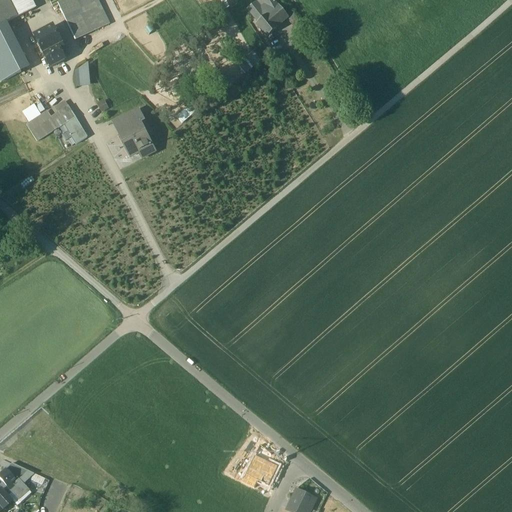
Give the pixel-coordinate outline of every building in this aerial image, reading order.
[(33,0),(0,0),(0,25),(8,22),(37,7),(33,0)] [(101,7),(97,0),(64,0),(58,3),(67,22),(101,7)] [(273,0),(259,0),(247,10),(258,23),(278,8),(273,0)] [(110,24),(101,7),(67,22),(76,40),(110,24)] [(258,23),(256,25),(265,36),(277,27),(276,26),(286,18),(278,7),(278,8),(258,23)] [(296,19),(289,8),(285,10),(291,19),(290,20),(295,29),(300,26),(296,19)] [(31,68),(8,22),(0,25),(0,80),(1,83),(31,68)] [(306,37),(300,26),(295,29),(292,31),(298,42),(306,37)] [(54,27),(35,37),(51,67),(65,60),(63,56),(68,53),(54,27)] [(150,45),(155,51),(164,42),(159,36),(150,45)] [(78,86),(93,86),(92,66),(77,66),(78,86)] [(110,109),(108,102),(100,103),(102,111),(110,109)] [(68,107),(59,113),(62,119),(72,113),(68,107)] [(138,110),(126,116),(132,128),(138,125),(138,126),(141,124),(144,122),(138,110)] [(47,112),(26,125),(37,142),(58,129),(55,124),(47,112)] [(62,119),(55,124),(58,129),(64,126),(76,145),(87,138),(72,113),(62,119)] [(126,116),(112,123),(118,135),(132,128),(126,116)] [(141,124),(138,126),(138,125),(132,128),(118,135),(129,158),(139,153),(152,146),(141,124)] [(152,146),(139,153),(143,159),(155,153),(152,146)] [(260,446),(255,456),(268,463),(271,455),(260,446)] [(268,487),(278,467),(268,463),(255,456),(245,476),(257,482),(268,487)] [(28,472),(11,465),(5,470),(13,481),(16,478),(19,481),(28,472)] [(13,481),(5,470),(0,474),(0,480),(6,487),(10,484),(14,481),(13,481)] [(28,472),(19,481),(22,485),(23,484),(33,475),(28,472)] [(257,482),(245,476),(242,483),(254,489),(257,482)] [(19,481),(16,478),(13,481),(14,481),(10,484),(13,488),(10,491),(17,500),(29,490),(23,484),(22,485),(19,481)] [(0,491),(0,509),(1,511),(12,501),(2,490),(0,491)] [(309,511),(316,500),(297,491),(287,511),(288,511),(309,511)]
